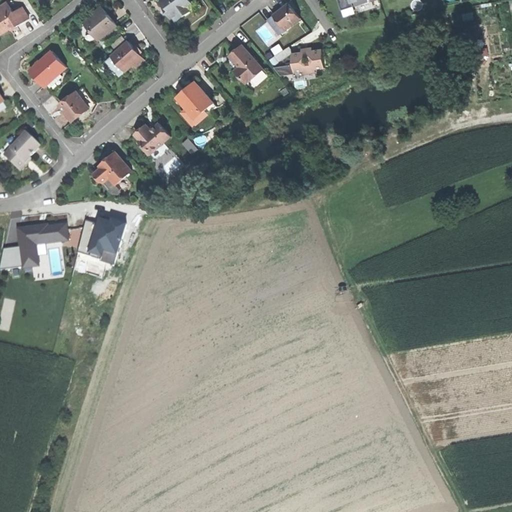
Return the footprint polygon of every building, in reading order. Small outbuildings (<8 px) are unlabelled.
[(164,0),(168,5),(166,6),(168,10),(172,16),(179,12),(182,16),(192,9),(189,4),(192,2),(190,0),(164,0)] [(0,33),(10,27),(12,25),(15,23),(16,25),(28,18),(21,6),(13,11),(7,1),(0,5),(0,11),(0,12),(0,11),(0,33)] [(274,14),(285,30),(301,18),(289,3),(281,9),(274,14)] [(85,22),(99,39),(117,24),(103,7),(94,15),(85,22)] [(279,34),(285,30),(274,14),(268,19),(279,34)] [(112,55),(125,71),(133,64),(136,67),(145,59),(135,49),(128,41),(112,55)] [(235,50),(230,55),(239,66),(242,69),(238,73),(246,83),(250,79),(251,79),(263,69),(242,44),(235,50)] [(275,56),(279,62),(294,52),(290,46),(275,56)] [(37,78),(44,86),(67,67),(52,50),(30,69),(37,78)] [(303,52),(293,54),(294,64),(295,72),(304,70),(305,73),(316,72),(316,69),(325,67),(324,57),(323,50),(313,51),(313,52),(303,54),(303,52)] [(119,76),(125,71),(112,55),(106,60),(119,76)] [(296,74),(295,72),(294,64),(274,67),(281,76),(296,74)] [(186,89),(178,96),(187,107),(193,115),(199,110),(203,111),(213,103),(196,81),(186,89)] [(66,113),(72,120),(89,108),(76,91),(60,104),(66,113)] [(216,107),(213,103),(203,111),(199,110),(193,115),(187,107),(182,112),(193,126),(216,107)] [(140,129),(135,133),(140,139),(139,140),(150,153),(164,142),(171,136),(160,122),(151,129),(146,124),(140,129)] [(26,132),(3,155),(17,169),(21,168),(25,165),(25,161),(29,157),(40,146),(26,132)] [(169,148),(164,142),(150,153),(155,159),(169,148)] [(106,162),(94,173),(102,182),(108,177),(115,184),(132,170),(115,151),(109,157),(104,160),(106,162)] [(176,156),(164,168),(171,174),(183,163),(176,156)] [(42,245),(74,241),(72,223),(54,225),(53,223),(22,227),(24,246),(8,249),(3,269),(27,266),(27,269),(45,266),(42,245)]
